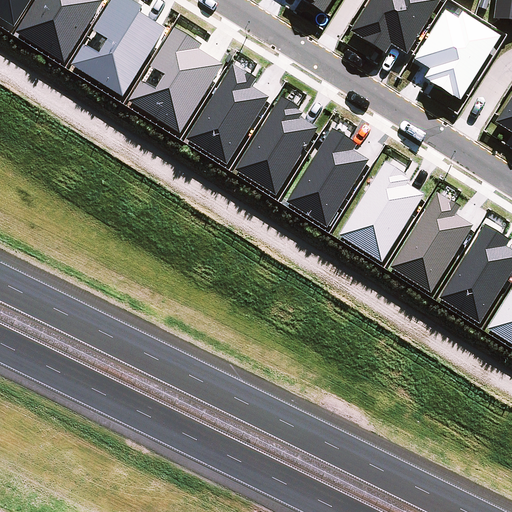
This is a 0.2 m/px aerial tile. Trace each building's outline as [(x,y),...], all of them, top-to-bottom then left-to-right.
[(0,0),(0,17),(13,25),(29,0),(0,0)] [(37,0),(18,32),(66,62),(105,0),(104,0),(37,0)] [(145,6),(135,0),(115,0),(97,30),(111,39),(102,53),(86,43),(72,65),(125,98),(170,28),(142,11),(145,6)] [(314,0),(313,3),(326,13),(334,0),(314,0)] [(369,0),(350,30),(386,52),(391,43),(407,53),(440,0),(369,0)] [(511,0),(495,0),(493,17),(511,20),(511,0)] [(460,99),(501,36),(462,11),(458,17),(445,9),(414,58),(430,68),(424,77),(460,99)] [(182,131),(224,63),(200,48),(203,43),(176,26),(152,65),(167,74),(158,88),(143,79),(130,100),(182,131)] [(228,164),(271,98),(253,86),(259,78),(250,72),(248,71),(247,72),(234,64),(187,138),(228,164)] [(511,92),(495,121),(511,131),(511,92)] [(277,195),(319,127),(302,117),(305,112),(300,109),(301,107),(282,96),(236,169),(277,195)] [(349,137),(333,127),(287,201),(328,227),(370,159),(354,149),(358,143),(349,137)] [(383,262),(426,194),(408,183),(411,179),(407,176),(408,174),(387,160),(340,235),(383,262)] [(431,292),(473,226),(455,215),(461,206),(454,202),(450,200),(450,201),(437,193),(390,267),(431,292)] [(479,323),(511,270),(511,250),(506,246),(510,239),(485,223),(438,297),(479,323)] [(511,343),(511,288),(487,328),(511,343)]
